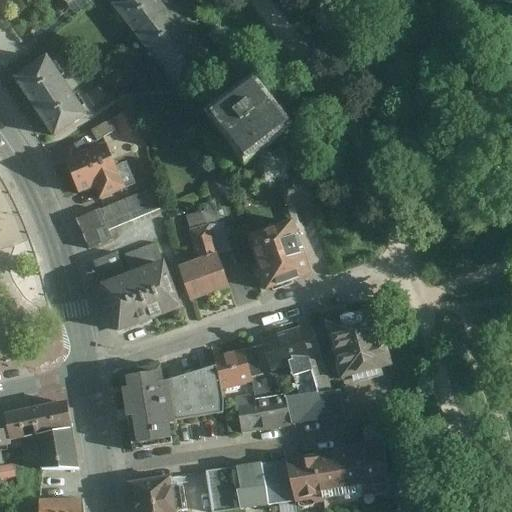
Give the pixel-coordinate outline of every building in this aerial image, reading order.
[(181,19),(167,0),(124,0),(119,4),(147,43),(181,19)] [(209,58),(181,19),(147,43),(176,82),(209,58)] [(90,117),(51,62),(19,84),(58,139),(90,117)] [(300,132),(261,83),(214,121),(253,169),(300,132)] [(128,138),(147,128),(136,108),(117,118),(128,138)] [(69,161),(84,194),(98,187),(103,198),(130,187),(111,143),(69,161)] [(310,174),(280,183),(288,205),(317,196),(310,174)] [(288,205),(280,183),(243,195),(251,217),(288,205)] [(114,245),(110,235),(163,213),(154,193),(79,223),(92,254),(114,245)] [(208,211),(220,253),(233,250),(217,197),(205,200),(208,211)] [(220,253),(208,211),(189,215),(200,259),(220,253)] [(314,275),(295,221),(250,235),(269,289),(314,275)] [(251,263),(244,242),(234,245),(241,267),(251,263)] [(101,267),(110,291),(132,282),(123,258),(101,267)] [(181,274),(192,305),(233,290),(221,259),(181,274)] [(127,335),(186,313),(169,269),(132,282),(110,291),(127,335)] [(329,322),(344,379),(395,367),(381,309),(329,322)] [(304,328),(264,339),(272,369),(297,363),(300,374),(316,371),(304,328)] [(249,349),(216,358),(217,367),(223,391),(256,382),(249,349)] [(170,381),(176,420),(228,413),(223,391),(217,367),(170,381)] [(125,375),(137,452),(180,445),(176,420),(170,381),(168,368),(125,375)] [(296,424),(292,397),(282,398),(280,380),(257,383),(259,395),(239,397),(244,432),(296,424)] [(292,397),(296,424),(349,414),(345,389),(292,397)] [(71,404),(10,416),(15,439),(75,427),(71,404)] [(15,439),(10,416),(0,418),(0,446),(15,444),(15,439)] [(388,445),(293,460),(299,502),(300,506),(395,491),(388,445)] [(299,502),(293,460),(267,464),(271,486),(274,506),(299,502)] [(271,486),(267,464),(243,467),(247,490),(271,486)] [(16,465),(0,467),(0,470),(2,480),(18,477),(16,465)] [(187,511),(181,476),(130,485),(134,511),(187,511)] [(271,486),(247,490),(250,509),(274,506),(271,486)]
